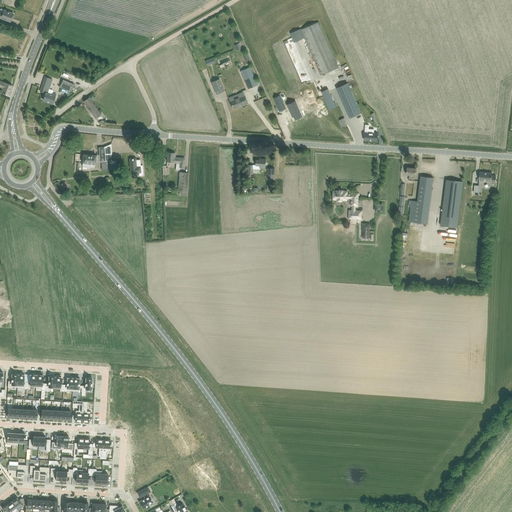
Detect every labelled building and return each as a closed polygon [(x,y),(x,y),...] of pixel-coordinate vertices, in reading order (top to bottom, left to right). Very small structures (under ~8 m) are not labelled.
[(0,12),(0,17),(10,22),(13,14),(4,10),(2,14),(0,12)] [(320,75),(339,67),(319,22),(301,29),(320,75)] [(292,88),(310,80),(292,38),(274,46),(292,88)] [(197,62),(199,61),(202,72),(207,70),(200,46),(193,48),(197,62)] [(241,71),(246,84),(255,81),(250,67),(241,71)] [(45,76),(40,91),(45,93),(43,100),(53,104),(56,94),(53,93),(48,91),(49,89),(50,86),(52,79),(45,76)] [(224,91),(219,79),(211,82),(216,94),(224,91)] [(0,89),(0,91),(4,93),(8,95),(12,86),(5,83),(0,80),(0,86),(1,87),(0,89)] [(63,80),(60,87),(71,92),(74,84),(63,80)] [(348,83),(336,88),(350,118),(361,113),(356,103),(348,83)] [(328,88),(322,91),(330,109),(336,106),(328,88)] [(241,97),(230,101),(233,109),(240,105),(241,106),(248,103),(243,92),(239,94),(241,97)] [(286,109),(280,95),(274,98),(273,98),(279,112),(279,111),(286,109)] [(95,118),(100,115),(89,98),(84,101),(95,118)] [(288,107),(287,104),(292,117),(293,117),(292,117),(294,117),(295,120),(302,117),(303,117),(295,101),(296,103),(288,107)] [(341,127),(347,124),(344,117),(339,120),(341,127)] [(377,141),(377,136),(378,133),(374,132),(374,130),(370,130),(370,125),(365,124),(364,140),(377,141)] [(105,154),(112,154),(111,144),(104,147),(99,148),(99,155),(96,155),(83,154),(82,167),(87,167),(87,169),(89,169),(90,167),(94,168),(95,164),(96,162),(100,162),(105,162),(105,154)] [(184,167),(184,164),(184,159),(180,159),(180,158),(173,157),(174,153),(167,153),(167,161),(173,162),(173,163),(177,163),(176,166),(179,166),(179,167),(184,167)] [(134,158),(129,158),(130,173),(139,173),(139,176),(143,175),(142,165),(140,165),(140,160),(136,160),(136,159),(134,159),(134,158)] [(265,168),(265,165),(266,165),(267,165),(267,163),(266,162),(265,162),(265,159),(261,159),(261,160),(256,160),(256,165),(248,165),(248,173),(253,174),(253,168),(260,168),(265,168)] [(414,180),(415,173),(416,168),(407,167),(406,174),(409,175),(409,179),(414,180)] [(179,194),(183,195),(183,196),(186,197),(187,192),(188,173),(179,172),(178,192),(179,192),(179,194)] [(479,172),(479,180),(491,181),(491,182),(496,183),(496,176),(492,175),(492,173),(479,172)] [(430,203),(432,183),(433,178),(421,176),(420,181),(417,201),(430,203)] [(446,179),(446,184),(440,225),(457,227),(463,181),(446,179)] [(351,198),(351,206),(358,206),(358,193),(351,193),(351,194),(347,194),(347,191),(333,191),(333,200),(338,200),(337,201),(342,201),(342,200),(347,200),(347,198),(351,198)] [(383,204),(375,204),(375,212),(383,213),(383,204)] [(348,209),(348,219),(362,220),(362,210),(351,209),(348,209)] [(370,238),(370,231),(369,231),(370,223),(362,223),(362,231),(363,231),(363,238),(370,238)] [(8,381),(8,388),(11,388),(12,387),(17,387),(18,373),(14,373),(14,374),(12,374),(12,379),(11,381),(8,381)] [(18,373),(17,387),(23,388),(23,389),(26,389),(27,382),(24,382),(24,379),(24,375),(22,374),(22,373),(18,373)] [(27,382),(26,389),(30,389),(30,386),(36,387),(36,388),(37,374),(33,373),(33,374),(30,374),(30,380),(30,382),(27,382)] [(37,374),(36,388),(41,388),(41,390),(45,390),(45,383),(42,383),(42,380),(43,375),(40,375),(40,374),(37,374)] [(45,383),(45,390),(48,390),(49,388),(54,388),(55,375),(51,375),(51,376),(49,376),(49,381),(48,381),(48,383),(45,383)] [(55,375),(54,388),(60,389),(60,391),(63,391),(64,384),(61,384),(61,382),(61,377),(59,377),(59,376),(55,375)] [(64,384),(63,391),(67,391),(73,391),(74,377),(70,377),(70,378),(67,377),(67,382),(67,384),(64,384)] [(74,377),(73,391),(78,391),(78,392),(82,392),(81,395),(82,395),(82,385),(79,385),(79,383),(80,378),(77,378),(77,377),(74,377)] [(82,385),(82,395),(85,396),(86,389),(92,389),(92,378),(92,377),(89,377),(88,378),(86,378),(85,383),(85,386),(82,385)] [(76,410),(75,421),(82,421),(83,401),(83,405),(79,404),(79,411),(76,410)] [(29,439),(28,447),(33,448),(33,445),(39,446),(39,436),(33,435),(33,439),(29,439)] [(52,442),(51,448),(62,449),(63,436),(57,436),(56,442),(52,442)] [(63,436),(62,449),(73,450),(73,443),(68,443),(69,436),(63,436)] [(74,442),(74,454),(76,454),(78,454),(78,448),(83,449),(84,438),(78,438),(78,443),(74,442)] [(84,438),(83,449),(88,449),(88,455),(90,455),(92,455),(93,444),(89,443),(90,439),(84,438)] [(103,440),(102,456),(106,457),(107,450),(110,451),(111,440),(103,440)] [(8,465),(7,468),(8,468),(8,472),(11,473),(12,473),(12,477),(17,477),(18,464),(18,465),(8,464),(8,465)] [(18,464),(17,477),(23,477),(24,477),(24,474),(27,475),(27,465),(18,464)] [(30,465),(30,474),(34,475),(33,479),(39,479),(39,468),(35,468),(35,466),(30,465)] [(39,468),(39,479),(46,480),(46,477),(49,477),(49,467),(40,467),(39,468)] [(73,469),(72,474),(76,474),(76,482),(79,482),(81,482),(82,482),(83,470),(77,469),(77,467),(73,467),(73,469)] [(51,468),(50,475),(56,476),(56,479),(61,480),(62,471),(55,470),(55,468),(51,468)] [(83,470),(82,482),(83,482),(84,482),(85,482),(88,482),(88,475),(92,475),(92,468),(88,468),(88,472),(83,472),(83,470)] [(92,468),(92,475),(96,475),(95,483),(98,483),(99,483),(100,483),(101,483),(102,471),(96,470),(96,469),(92,468)] [(62,471),(61,480),(66,480),(67,476),(72,477),(72,474),(73,469),(69,469),(68,471),(62,471)] [(145,498),(140,501),(141,502),(140,503),(143,509),(149,505),(148,504),(153,502),(149,495),(148,496),(148,495),(144,497),(145,498)] [(23,505),(19,500),(17,498),(12,501),(14,504),(18,509),(23,505)] [(186,510),(184,506),(184,507),(182,503),(178,505),(176,503),(174,504),(171,500),(169,501),(171,505),(174,511),(177,511),(187,511),(186,510)] [(14,511),(18,509),(14,504),(12,501),(8,505),(7,504),(7,505),(9,507),(12,511),(14,511)] [(88,503),(82,503),(81,511),(80,511),(83,511),(84,511),(88,511),(88,503)] [(92,508),(89,508),(88,511),(98,511),(99,504),(93,503),(92,508)]
